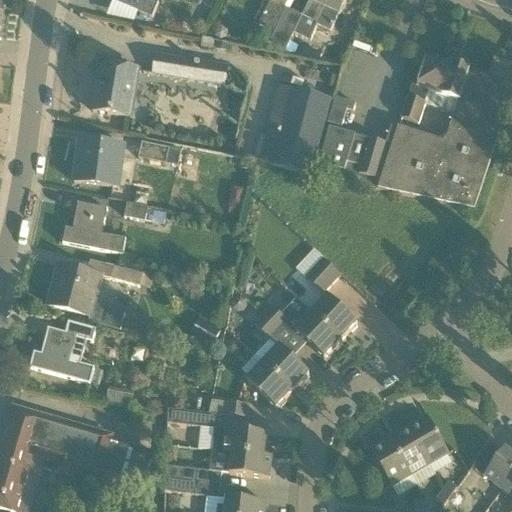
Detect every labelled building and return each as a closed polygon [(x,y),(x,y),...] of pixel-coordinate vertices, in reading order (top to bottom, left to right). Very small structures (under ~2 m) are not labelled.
[(110,0),(110,1),(128,9),(151,20),(158,4),(152,1),(152,0),(110,0)] [(280,0),(272,0),(260,26),(274,33),(288,3),(280,0)] [(298,48),(289,43),(293,35),(310,42),(317,26),(331,33),(346,0),(310,0),(309,2),(302,18),(287,11),(272,43),(268,50),(283,57),(285,54),(293,58),(298,48)] [(228,69),(157,58),(153,77),(225,89),(228,69)] [(313,178),(379,190),(472,211),(474,212),(511,96),(511,67),(494,61),(488,78),(470,72),(452,66),(452,67),(427,59),(418,89),(412,87),(406,106),(402,117),(420,123),(425,106),(454,115),(445,143),(400,128),(399,132),(392,129),(387,145),(329,130),(324,149),(319,166),(316,165),(313,178)] [(139,72),(119,69),(100,65),(92,113),(132,119),(139,72)] [(316,165),(314,164),(330,102),(278,88),(258,164),(311,177),(313,178),(316,165)] [(335,99),(327,124),(341,128),(347,111),(353,113),(355,105),(335,99)] [(124,147),(99,144),(79,141),(73,183),(119,189),(124,147)] [(181,153),(170,150),(142,144),(139,159),(166,166),(178,168),(181,153)] [(504,168),(497,165),(494,164),(491,174),(501,177),(504,168)] [(65,229),(62,245),(122,257),(125,240),(103,235),(108,210),(77,204),(77,206),(78,206),(73,231),(69,230),(65,229)] [(166,215),(148,211),(149,209),(129,204),(125,218),(145,223),(163,227),(166,215)] [(324,260),(314,271),(306,280),(324,295),(341,276),(324,260)] [(51,291),(47,307),(66,312),(90,318),(89,323),(121,331),(125,315),(94,307),(95,303),(102,278),(94,276),(84,273),(65,268),(58,266),(51,291)] [(148,279),(143,277),(143,275),(114,268),(111,281),(145,289),(148,279)] [(328,298),(313,315),(312,315),(340,342),(357,325),(328,298)] [(309,346),(324,360),(340,342),(312,315),(313,315),(304,307),(297,300),(287,311),(294,318),(302,325),(295,332),(309,346)] [(288,323),(281,317),(271,307),(263,316),(280,332),(287,325),(288,323)] [(280,332),(263,316),(254,326),(272,342),(280,332)] [(34,354),(30,370),(49,375),(90,385),(99,387),(103,373),(94,371),(94,369),(80,365),(86,342),(92,344),(96,331),(87,328),(68,323),(65,335),(48,330),(41,356),(34,354)] [(263,366),(292,392),(309,375),(294,361),(279,348),(263,366)] [(276,410),(292,392),(263,366),(247,383),(261,396),(276,410)] [(107,388),(104,405),(132,410),(135,393),(107,388)] [(220,417),(220,416),(225,417),(248,419),(250,406),(226,403),(226,404),(212,403),(209,416),(220,417)] [(0,509),(9,511),(29,511),(42,469),(100,486),(113,438),(56,422),(13,410),(0,453),(0,509)] [(220,417),(209,416),(209,418),(196,416),(197,415),(168,412),(168,424),(219,431),(220,417)] [(408,429),(429,466),(448,455),(429,420),(422,424),(421,422),(408,429)] [(391,442),(411,477),(417,488),(436,477),(429,466),(408,429),(395,436),(396,439),(391,442)] [(263,457),(266,436),(226,431),(226,432),(215,431),(213,451),(263,457)] [(391,442),(385,445),(384,443),(370,451),(391,488),(411,477),(391,442)] [(472,468),(473,468),(486,478),(484,480),(494,488),(511,463),(511,455),(505,450),(501,455),(489,446),(477,462),(472,468)] [(220,487),(221,475),(269,480),(271,458),(263,457),(213,451),(210,473),(166,468),(166,480),(220,487)] [(501,493),(511,500),(511,463),(494,488),(501,493)] [(220,487),(166,480),(165,494),(218,500),(220,487)] [(451,499),(457,490),(448,484),(442,493),(451,499)] [(451,499),(442,493),(435,502),(444,508),(451,499)] [(205,511),(265,511),(266,504),(228,500),(227,508),(218,507),(218,509),(206,507),(205,511)] [(413,511),(424,511),(426,504),(415,503),(413,511)]
